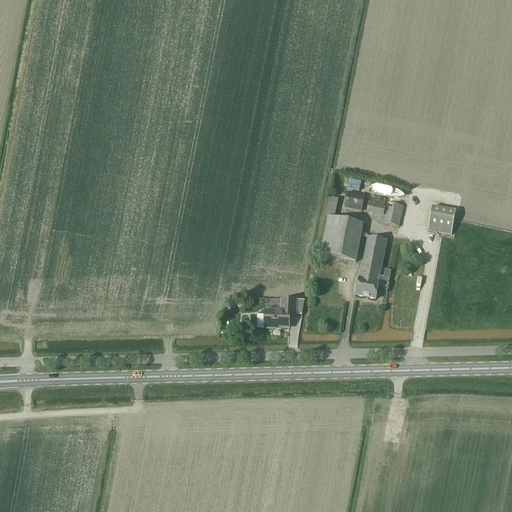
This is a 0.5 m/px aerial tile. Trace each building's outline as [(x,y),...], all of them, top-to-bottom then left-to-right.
[(362,211),(365,196),(349,193),(346,208),(362,211)] [(370,196),(367,213),(384,216),(386,208),(384,207),(386,199),(370,196)] [(339,199),(330,197),(326,216),(335,217),(339,199)] [(387,203),(386,208),(384,216),(383,223),(400,226),(404,207),(387,203)] [(428,231),(452,235),(456,211),(433,207),(428,231)] [(328,219),(321,256),(356,263),(364,226),(328,219)] [(356,296),(377,300),(378,292),(379,286),(385,287),(384,293),(387,293),(391,271),(385,270),(384,277),(381,277),(388,241),(368,238),(360,278),(356,296)] [(280,311),(265,311),(264,315),(258,315),(258,329),(267,329),(267,330),(273,330),(276,330),(276,328),(289,329),(289,316),(297,316),(297,315),(303,316),(305,301),(297,301),(297,300),(281,300),(265,300),(265,303),(266,303),(265,307),(273,307),(277,305),(281,305),(280,311)]
